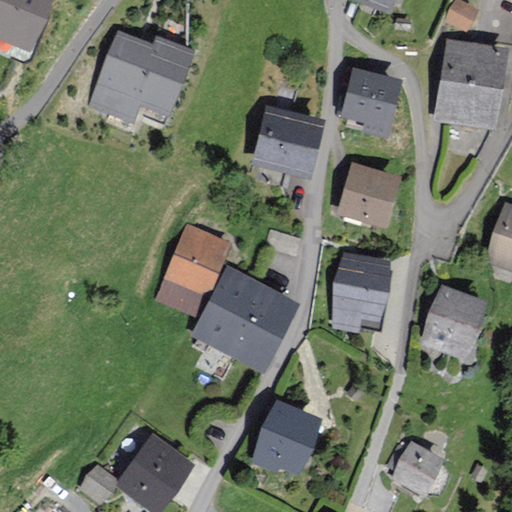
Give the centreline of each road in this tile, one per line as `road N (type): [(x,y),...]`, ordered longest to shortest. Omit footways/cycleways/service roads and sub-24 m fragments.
road 1 (residential): [(338,25),(308,291),(198,511)]
road 2 (residential): [(436,218),(421,243),(401,372),(361,498),(384,511)]
road 3 (residential): [(338,25),(409,82),(427,210),(436,218)]
road 4 (residential): [(0,134),(43,97),(112,0)]
road 5 (residential): [(436,218),(457,211),(511,121)]
